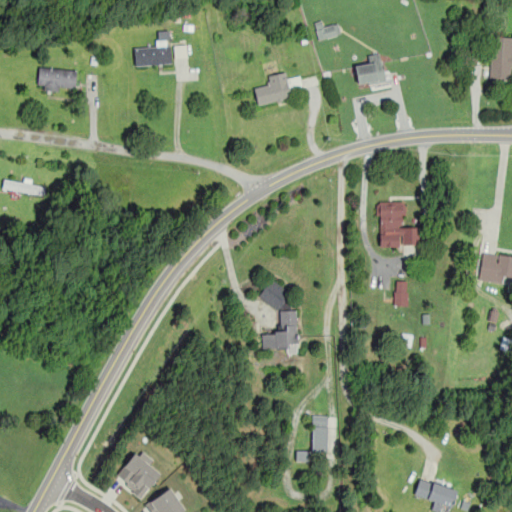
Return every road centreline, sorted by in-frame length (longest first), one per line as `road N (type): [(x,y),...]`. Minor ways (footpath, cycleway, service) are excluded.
road 1 (tertiary): [(32,511),(169,271),(236,205),(292,171),(367,145),(421,135),(511,135)]
road 2 (residential): [(260,189),(215,164),(0,132)]
road 3 (residential): [(342,153),(338,240),(351,400)]
